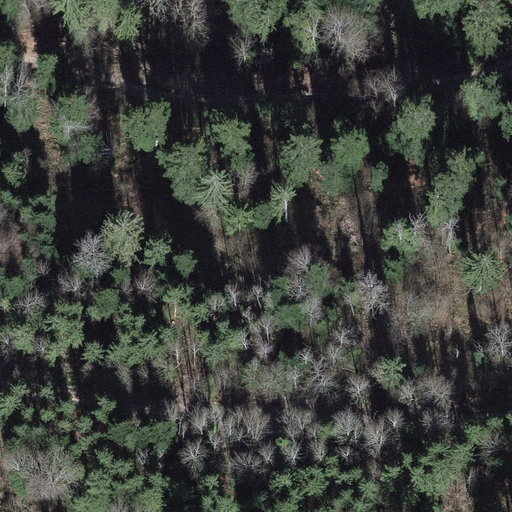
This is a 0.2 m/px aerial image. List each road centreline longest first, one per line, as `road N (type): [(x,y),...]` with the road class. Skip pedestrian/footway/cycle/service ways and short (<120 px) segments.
road 1 (track): [(511,66),(428,86),(218,97),(158,94),(0,50)]
road 2 (track): [(0,390),(328,422),(511,413)]
